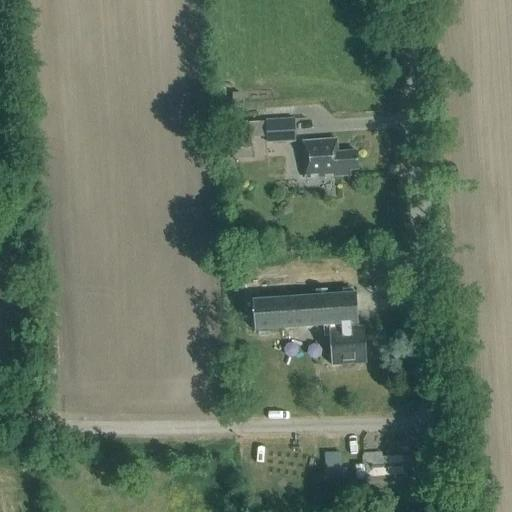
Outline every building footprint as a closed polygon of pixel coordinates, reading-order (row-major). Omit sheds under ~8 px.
[(233,94),(233,102),(241,102),(241,93),(233,94)] [(296,138),(295,118),(267,119),(268,139),(296,138)] [(251,139),(226,139),(226,160),(252,160),(251,139)] [(338,153),(337,139),(301,142),(304,181),(350,177),(350,173),(358,172),(357,152),(338,153)] [(285,268),(236,272),(237,281),(286,277),(285,268)] [(329,328),(359,326),(357,294),(328,296),(327,290),(315,291),(316,297),(253,301),(254,331),(329,326),(329,328)] [(359,329),(359,326),(329,328),(331,366),(367,364),(364,328),(359,329)] [(365,466),(355,466),(356,482),(366,482),(366,483),(395,481),(395,475),(402,475),(402,459),(381,460),(381,456),(365,457),(365,466)] [(338,470),(331,471),(331,480),(345,480),(345,470),(338,470)]
